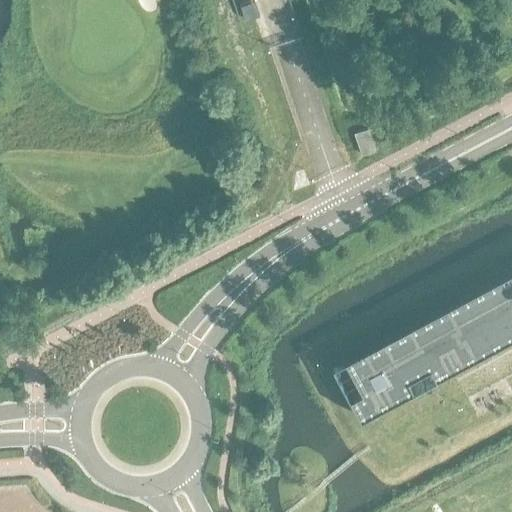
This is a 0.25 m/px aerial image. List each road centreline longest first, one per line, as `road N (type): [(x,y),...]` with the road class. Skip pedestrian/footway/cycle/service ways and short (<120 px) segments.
road 1 (tertiary): [(316,231),(511,129)]
road 2 (tertiary): [(316,231),(261,254),(157,367)]
road 3 (tertiary): [(185,382),(226,320),(316,231)]
